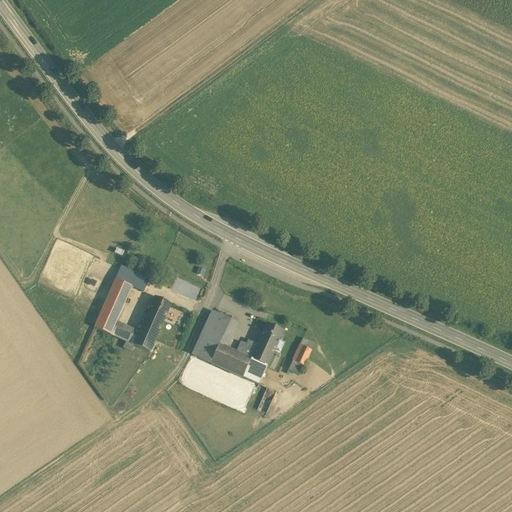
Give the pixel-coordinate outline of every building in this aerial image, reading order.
[(119,269),(115,280),(131,287),(130,288),(142,294),(148,281),(119,269)] [(93,327),(110,335),(116,321),(130,288),(131,287),(115,280),(93,327)] [(153,296),(145,314),(163,323),(171,304),(153,296)] [(238,324),(212,312),(200,337),(219,345),(227,349),(238,324)] [(163,323),(145,314),(138,331),(132,345),(150,353),(163,323)] [(132,345),(138,331),(116,321),(110,335),(132,345)] [(283,332),(266,324),(260,339),(276,347),(283,332)] [(200,337),(192,355),(210,364),(219,345),(200,337)] [(227,349),(219,345),(210,364),(258,386),(276,347),(260,339),(256,347),(248,343),(247,346),(241,344),(236,354),(227,349)] [(303,340),(288,371),(299,376),(313,344),(303,340)]
